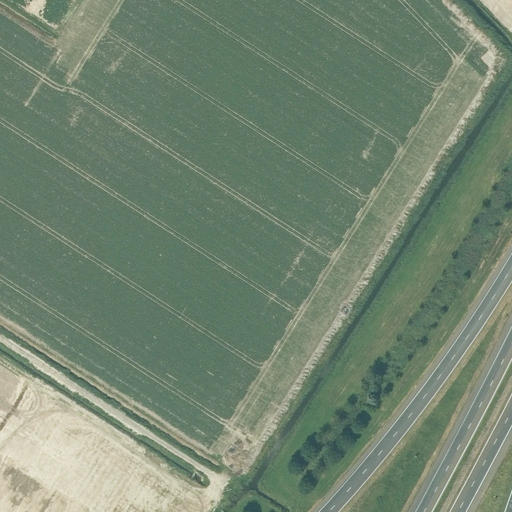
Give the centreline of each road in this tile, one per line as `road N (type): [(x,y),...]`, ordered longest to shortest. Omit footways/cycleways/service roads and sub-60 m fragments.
road 1 (motorway): [(511,267),(407,418),(328,511)]
road 2 (unclassified): [(226,500),(0,350)]
road 3 (motorway): [(511,342),(422,511)]
